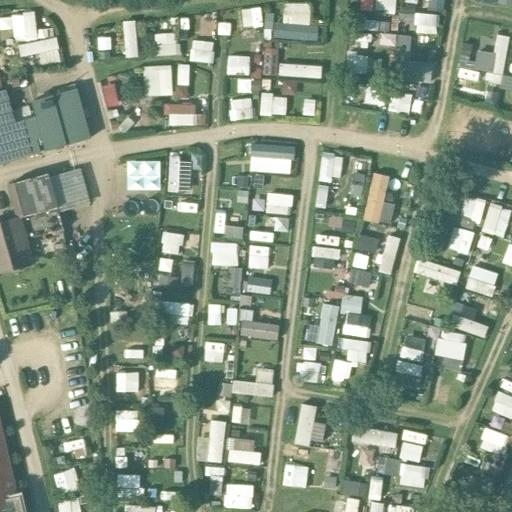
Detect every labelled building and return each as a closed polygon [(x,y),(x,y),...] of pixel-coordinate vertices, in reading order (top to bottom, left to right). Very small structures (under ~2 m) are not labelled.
[(375,0),(375,10),(395,11),(395,0),(375,0)] [(429,0),(429,7),(444,9),(444,0),(429,0)] [(310,24),(310,2),(283,2),(283,22),(272,22),(273,12),(264,12),(264,37),(318,38),(318,24),(310,24)] [(243,27),(262,26),(261,7),(241,8),(243,27)] [(402,22),(416,22),(416,8),(401,8),(402,22)] [(417,32),(439,33),(439,13),(417,12),(417,32)] [(0,13),(0,14),(0,27),(14,28),(14,39),(35,40),(35,14),(0,13)] [(124,56),(138,56),(136,19),(122,20),(124,56)] [(401,49),(402,37),(379,35),(381,21),(362,19),(359,44),(401,49)] [(493,50),(495,31),(476,29),(474,43),(461,42),(459,66),(473,67),(475,49),(493,50)] [(503,73),(508,35),(497,33),(494,53),(477,50),(475,69),(503,73)] [(41,54),(42,62),(58,61),(57,39),(18,40),(18,54),(41,54)] [(214,62),(214,40),(191,40),(191,61),(214,62)] [(277,75),(278,47),(263,47),(262,75),(277,75)] [(367,54),(349,55),(350,73),(368,72),(367,54)] [(228,75),(250,75),(250,55),(228,55),(228,75)] [(321,77),(322,64),(279,63),(279,76),(321,77)] [(431,84),(431,63),(411,63),(411,83),(431,84)] [(171,65),(143,65),(144,96),(172,95),(171,65)] [(455,87),(479,91),(483,71),(459,66),(455,87)] [(500,89),(511,93),(511,92),(511,76),(504,75),(500,89)] [(383,105),(385,85),(367,84),(365,103),(383,105)] [(76,91),(30,103),(43,152),(89,139),(76,91)] [(409,113),(411,95),(390,92),(387,110),(409,113)] [(5,94),(0,95),(0,165),(38,155),(29,121),(14,125),(5,94)] [(260,114),(286,114),(286,95),(260,95),(260,114)] [(251,97),(231,98),(232,118),(253,117),(251,97)] [(283,158),(295,158),(295,143),(251,143),(250,167),(283,168),(283,158)] [(330,180),(341,182),(347,154),(324,149),(314,197),(326,200),(330,180)] [(352,193),(363,193),(365,160),(354,160),(352,193)] [(46,176),(5,188),(13,219),(54,208),(56,217),(89,207),(79,171),(47,180),(46,176)] [(394,204),(383,201),(390,176),(374,171),(362,217),(389,225),(394,204)] [(292,214),(292,193),(266,193),(266,213),(292,214)] [(460,209),(448,207),(445,221),(478,228),(484,199),(463,195),(460,209)] [(501,236),(510,210),(490,203),(481,229),(501,236)] [(250,219),(254,232),(273,228),(269,214),(250,219)] [(12,219),(0,222),(0,274),(25,268),(12,219)] [(242,238),(242,225),(223,224),(223,237),(242,238)] [(453,226),(447,248),(467,253),(473,231),(453,226)] [(357,248),(371,250),(374,237),(360,235),(357,248)] [(385,235),(381,272),(394,273),(398,236),(385,235)] [(212,241),(211,264),(238,265),(239,242),(212,241)] [(249,266),(268,266),(268,245),(250,244),(249,266)] [(336,269),(336,246),(313,246),(313,269),(336,269)] [(455,285),(460,270),(418,257),(413,271),(455,285)] [(193,286),(194,264),(181,264),(180,286),(193,286)] [(491,296),(498,272),(472,265),(465,288),(491,296)] [(348,280),(370,287),(374,273),(352,267),(348,280)] [(248,279),(248,291),(270,291),(270,280),(248,279)] [(361,311),(362,295),(342,294),(342,310),(361,311)] [(167,322),(190,324),(191,302),(168,301),(167,322)] [(316,342),(332,345),(339,305),(322,302),(316,342)] [(475,319),(479,310),(459,303),(456,312),(475,319)] [(345,334),(369,335),(370,313),(346,312),(345,334)] [(484,336),(488,325),(451,314),(448,325),(484,336)] [(243,317),(240,334),(276,340),(279,323),(243,317)] [(434,353),(462,360),(467,336),(440,330),(434,353)] [(404,334),(400,357),(422,361),(426,338),(404,334)] [(348,360),(366,362),(369,339),(343,336),(342,348),(349,349),(348,360)] [(144,361),(143,340),(120,341),(121,362),(144,361)] [(206,341),(206,361),(227,361),(227,341),(206,341)] [(400,358),(394,380),(417,387),(423,365),(400,358)] [(335,361),(334,375),(348,376),(348,362),(335,361)] [(304,362),(303,381),(321,381),(321,362),(304,362)] [(233,379),(233,394),(273,394),(274,367),(256,366),(256,380),(233,379)] [(125,368),(125,388),(144,388),(144,368),(125,368)] [(173,395),(175,374),(161,373),(159,393),(173,395)] [(203,380),(203,399),(228,398),(227,379),(203,380)] [(511,395),(499,389),(490,408),(511,419),(511,418),(511,395)] [(312,421),(315,404),(300,402),(294,442),(309,445),(310,438),(322,440),(325,423),(312,421)] [(249,424),(249,406),(215,405),(214,423),(249,424)] [(116,409),(116,430),(140,430),(140,409),(116,409)] [(351,439),(394,448),(397,433),(354,423),(351,439)] [(479,445),(500,454),(508,435),(486,426),(479,445)] [(404,429),(399,457),(424,461),(429,433),(404,429)] [(253,448),(253,438),(234,437),(234,448),(253,448)] [(0,511),(18,511),(0,442),(0,511)] [(502,457),(478,446),(471,461),(495,472),(502,457)] [(260,464),(261,451),(228,448),(227,461),(260,464)] [(386,459),(384,473),(401,475),(400,483),(427,487),(430,466),(386,459)] [(58,496),(80,491),(74,468),(53,472),(58,496)] [(140,494),(140,473),(117,473),(117,494),(140,494)] [(346,478),(344,494),(365,497),(368,482),(346,478)] [(227,506),(251,506),(251,484),(227,484),(227,506)] [(59,511),(81,511),(79,496),(57,500),(59,511)] [(328,511),(349,511),(351,503),(331,500),(328,511)]
